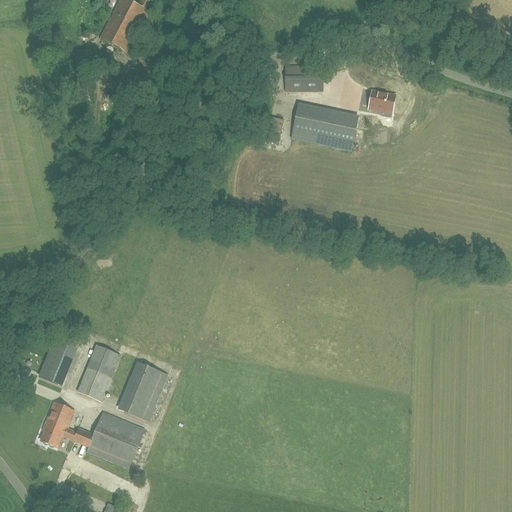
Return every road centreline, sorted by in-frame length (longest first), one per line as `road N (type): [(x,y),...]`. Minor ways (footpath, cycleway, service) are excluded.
road 1 (unclassified): [(347,30),(213,89),(166,140),(0,365)]
road 2 (unclassified): [(511,93),(347,30)]
